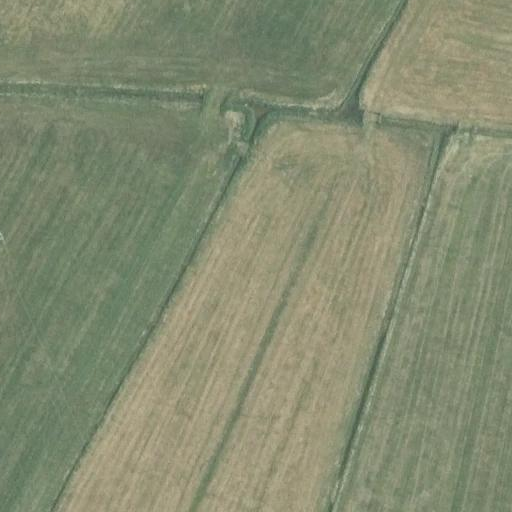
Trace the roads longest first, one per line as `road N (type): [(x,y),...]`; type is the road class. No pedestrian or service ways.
road 1 (track): [(218,84),(3,511)]
road 2 (track): [(218,84),(0,70)]
